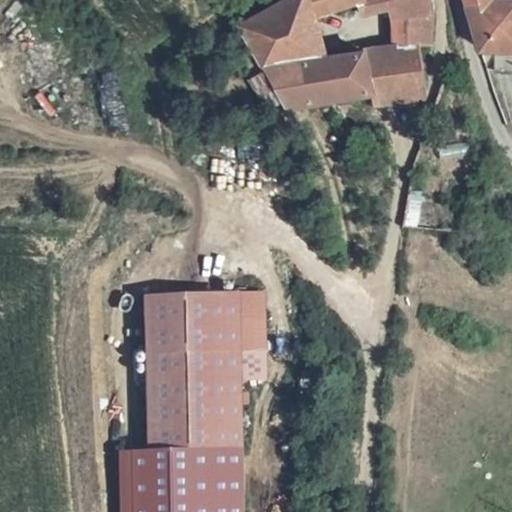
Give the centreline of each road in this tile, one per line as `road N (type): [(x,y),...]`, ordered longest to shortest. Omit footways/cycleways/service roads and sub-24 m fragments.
road 1 (unclassified): [(365,511),(375,321),(397,190),(429,106),(434,0)]
road 2 (track): [(375,321),(256,218),(113,141),(0,100)]
road 3 (unclassified): [(511,151),(483,118),(447,0)]
road 4 (track): [(113,141),(80,169),(0,171)]
